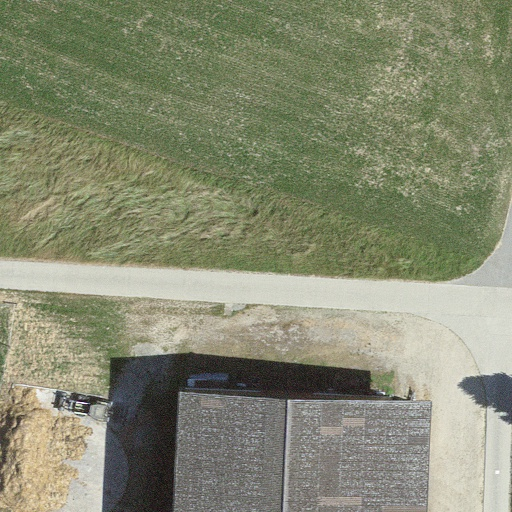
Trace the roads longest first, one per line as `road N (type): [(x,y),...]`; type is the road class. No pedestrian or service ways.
road 1 (track): [(511,243),(498,306),(0,281)]
road 2 (track): [(489,511),(498,306),(511,307)]
